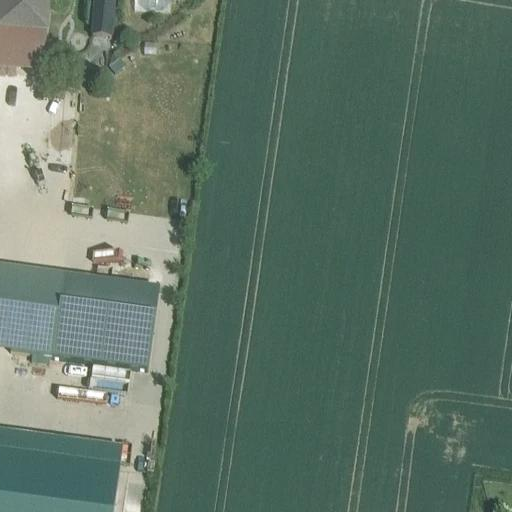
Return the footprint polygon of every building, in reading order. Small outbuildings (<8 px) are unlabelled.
[(0,0),(0,32),(43,35),(47,35),(49,0),(0,0)] [(95,0),(92,39),(112,41),(114,0),(95,0)] [(135,0),(135,12),(172,11),(171,0),(135,0)] [(43,35),(0,32),(0,48),(43,52),(43,35)] [(63,281),(0,272),(0,353),(52,361),(63,281)] [(147,292),(63,281),(52,361),(135,375),(147,292)] [(112,511),(117,479),(0,463),(0,511),(112,511)]
